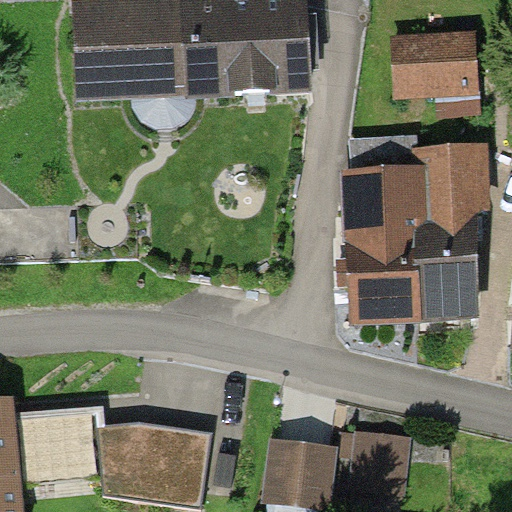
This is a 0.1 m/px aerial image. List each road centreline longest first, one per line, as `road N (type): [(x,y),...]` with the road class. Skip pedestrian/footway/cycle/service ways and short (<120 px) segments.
road 1 (residential): [(286,363),(354,36),(343,0)]
road 2 (residential): [(286,363),(126,329),(0,335)]
road 3 (residential): [(511,417),(286,363)]
